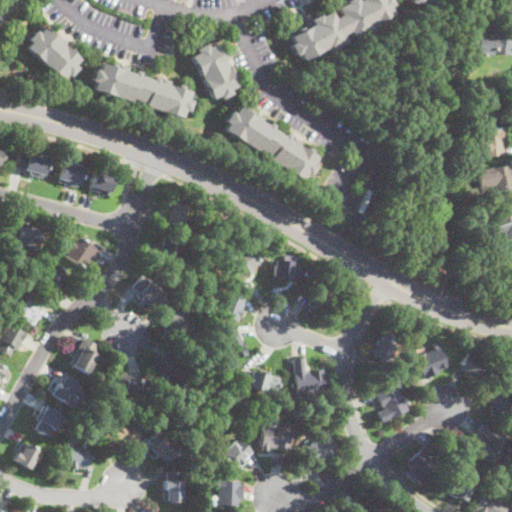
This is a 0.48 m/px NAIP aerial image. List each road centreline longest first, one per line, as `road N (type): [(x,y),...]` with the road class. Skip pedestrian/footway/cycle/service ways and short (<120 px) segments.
road 1 (tertiary): [(0,109),(150,151),(259,204),(380,278),(456,314),(511,327)]
road 2 (residential): [(135,224),(0,191),(11,481),(31,491),(95,497),(129,483)]
road 3 (residential): [(150,151),(126,254),(66,318),(0,424)]
road 4 (residential): [(380,278),(346,350),(348,397),(374,462),(426,511)]
road 5 (residential): [(351,201),(364,167),(360,154),(288,105),(235,16)]
road 6 (residential): [(457,402),(322,497),(287,500),(276,491)]
road 7 (residential): [(266,0),(235,16),(144,0)]
